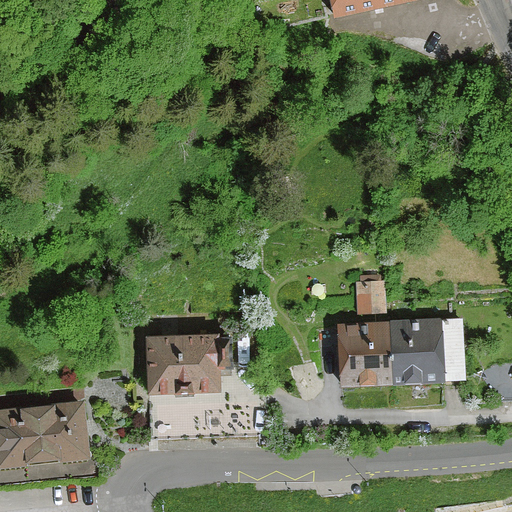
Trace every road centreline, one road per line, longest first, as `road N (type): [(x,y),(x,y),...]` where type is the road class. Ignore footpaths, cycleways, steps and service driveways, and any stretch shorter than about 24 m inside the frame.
road 1 (tertiary): [(511,448),(165,467),(126,482),(120,511)]
road 2 (tertiary): [(0,92),(51,68),(144,0)]
